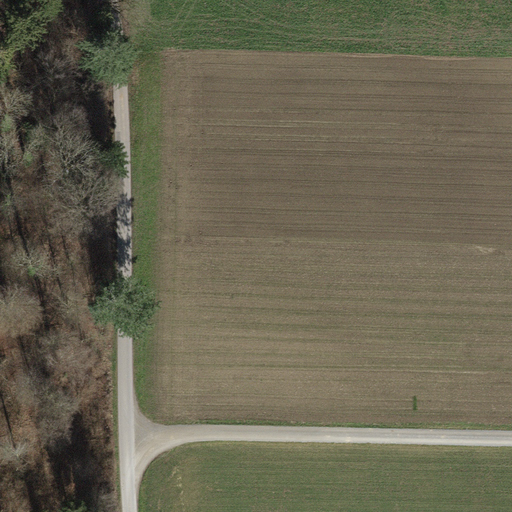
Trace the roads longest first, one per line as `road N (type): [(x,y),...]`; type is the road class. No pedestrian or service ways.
road 1 (unclassified): [(126,511),(110,116),(82,0)]
road 2 (track): [(121,431),(511,436)]
